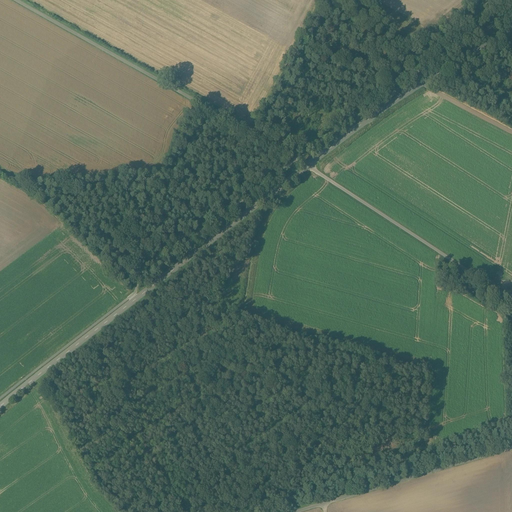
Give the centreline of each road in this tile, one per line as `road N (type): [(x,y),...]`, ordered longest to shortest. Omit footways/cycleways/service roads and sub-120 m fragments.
road 1 (tertiary): [(307,165),(0,406)]
road 2 (unclassified): [(16,0),(307,165)]
road 3 (tertiary): [(511,31),(393,101),(307,165)]
road 4 (unclassified): [(307,165),(511,299)]
road 5 (unclassified): [(298,511),(511,447)]
